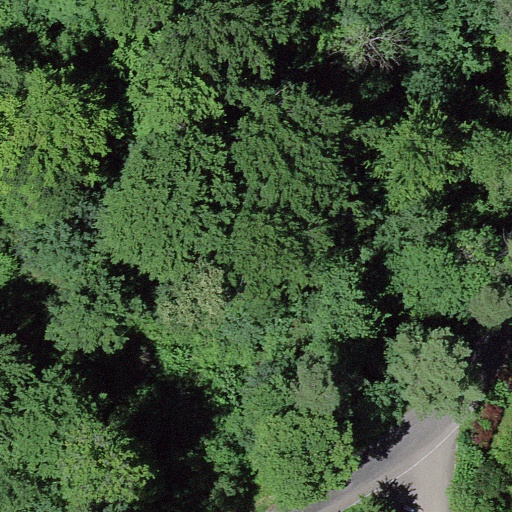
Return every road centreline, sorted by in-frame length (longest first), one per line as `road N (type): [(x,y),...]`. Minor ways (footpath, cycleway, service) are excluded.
road 1 (unclassified): [(511,324),(410,441)]
road 2 (unclassified): [(410,441),(300,511)]
